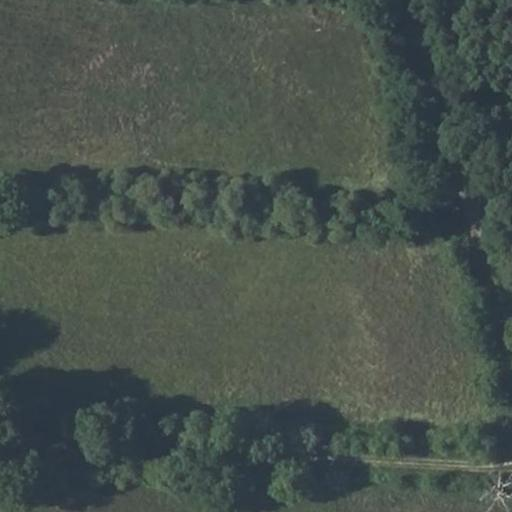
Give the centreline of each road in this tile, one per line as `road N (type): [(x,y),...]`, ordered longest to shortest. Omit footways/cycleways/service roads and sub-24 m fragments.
road 1 (track): [(0,448),(511,477)]
road 2 (track): [(511,398),(386,0)]
